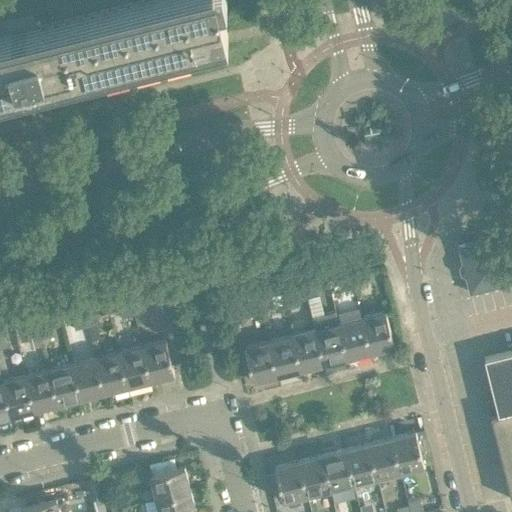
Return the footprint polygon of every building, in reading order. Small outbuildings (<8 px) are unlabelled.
[(0,90),(208,38),(227,33),(219,0),(128,0),(31,25),(29,17),(5,24),(7,31),(0,32),(0,90)] [(511,254),(507,233),(458,245),(470,291),(511,280),(511,254)] [(363,271),(351,275),(354,285),(366,282),(363,271)] [(351,275),(338,278),(341,288),(354,285),(351,275)] [(317,283),(304,286),(307,296),(319,293),(317,283)] [(304,286),(292,289),(294,299),(307,296),(304,286)] [(270,295),(258,298),(260,308),(273,305),(270,295)] [(258,298),(246,301),(248,311),(260,308),(258,298)] [(143,300),(131,303),(134,313),(146,310),(143,300)] [(134,313),(131,303),(119,306),(121,316),(134,313)] [(385,309),(361,315),(370,350),(394,344),(385,309)] [(97,311),(85,314),(87,325),(99,321),(97,311)] [(87,325),(85,314),(72,318),(74,328),(87,325)] [(361,315),(338,321),(347,356),(370,350),(361,315)] [(338,321),(315,327),(323,362),(347,356),(338,321)] [(50,323),(38,326),(41,336),(53,333),(50,323)] [(41,336),(38,326),(26,329),(28,339),(41,336)] [(315,327),(292,333),(300,367),(323,362),(315,327)] [(292,333),(268,339),(277,373),(300,367),(292,333)] [(165,338),(142,344),(150,379),(174,373),(165,338)] [(253,379),(277,373),(268,339),(244,345),(253,379)] [(142,344),(118,350),(127,384),(150,379),(142,344)] [(511,349),(484,356),(498,411),(491,413),(511,497),(511,349)] [(118,350),(95,356),(104,390),(127,384),(118,350)] [(95,356),(72,361),(81,396),(104,390),(95,356)] [(72,361),(49,367),(57,402),(81,396),(72,361)] [(49,367),(25,373),(33,408),(57,402),(49,367)] [(25,373),(2,379),(11,414),(33,408),(25,373)] [(2,379),(0,379),(0,416),(11,414),(2,379)] [(415,428),(391,435),(400,470),(424,464),(415,428)] [(391,435),(368,440),(376,475),(400,470),(391,435)] [(368,440),(344,446),(353,481),(376,475),(368,440)] [(344,446),(321,452),(330,487),(353,481),(344,446)] [(321,452),(298,458),(307,493),(330,487),(321,452)] [(151,462),(153,470),(176,465),(174,457),(151,462)] [(282,499),(307,493),(298,458),(274,464),(275,470),(279,487),(282,499)] [(149,473),(155,497),(190,488),(184,464),(149,473)] [(275,470),(267,472),(271,489),(279,487),(275,470)] [(190,488),(155,497),(159,511),(194,511),(196,511),(190,488)] [(118,493),(108,495),(111,508),(121,505),(118,493)] [(21,505),(22,511),(59,511),(56,496),(21,505)] [(92,499),(95,511),(105,509),(102,497),(92,499)] [(421,501),(408,504),(410,511),(416,511),(423,510),(421,501)]
